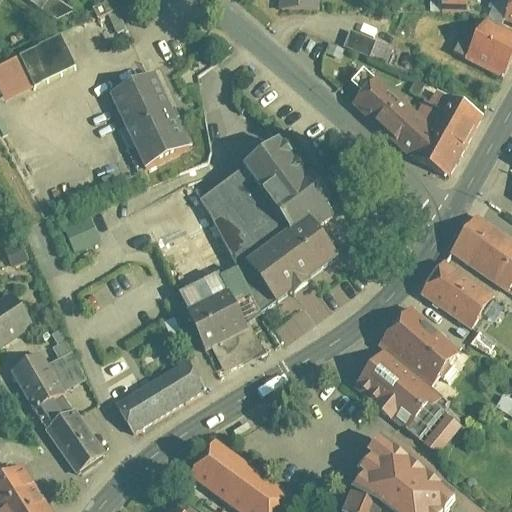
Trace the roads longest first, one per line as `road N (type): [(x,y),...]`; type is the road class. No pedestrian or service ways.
road 1 (residential): [(193,0),(251,40),(444,221)]
road 2 (tertiary): [(76,511),(174,423),(303,349)]
road 3 (tertiary): [(303,349),(444,221)]
road 4 (residential): [(482,511),(381,435),(361,446)]
road 5 (tertiary): [(444,221),(511,110)]
